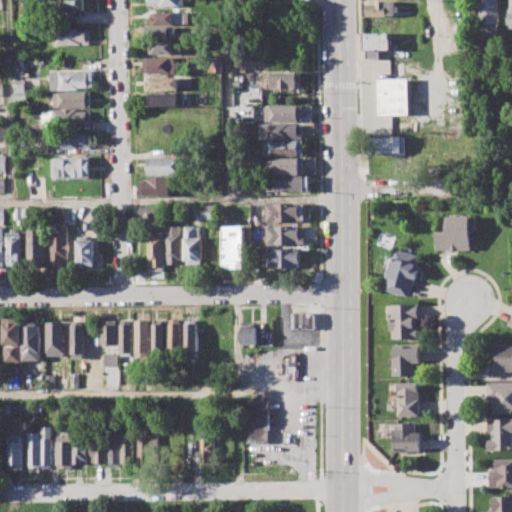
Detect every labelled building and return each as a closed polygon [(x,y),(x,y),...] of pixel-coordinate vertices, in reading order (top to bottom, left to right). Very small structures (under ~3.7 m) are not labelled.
[(90,10),(90,0),(59,0),(59,10),(90,10)] [(480,0),(498,0),(499,27),(480,27),(480,0)] [(369,5),(377,5),(377,2),(397,1),(397,16),(369,16),(369,5)] [(189,12),(151,13),(151,24),(190,23),(189,12)] [(180,38),(180,27),(148,26),(147,37),(180,38)] [(91,44),(90,29),(56,29),(56,45),(91,44)] [(366,34),(391,34),(391,50),(381,50),(381,58),(366,58),(366,34)] [(175,54),(175,42),(150,41),(150,53),(175,54)] [(145,73),(177,73),(177,57),(145,58),(145,73)] [(51,71),(51,89),(94,88),(93,70),(51,71)] [(296,72),(268,72),(269,88),(296,87),(296,72)] [(147,90),(180,89),(180,76),(147,78),(147,90)] [(379,79),(409,78),(410,112),(380,113),(379,79)] [(92,92),(55,91),(55,106),(91,106),(92,92)] [(185,93),(151,93),(151,106),(185,105),(185,93)] [(302,105),(263,106),(263,121),(302,121),(302,105)] [(92,110),(55,109),(54,124),(91,125),(92,110)] [(259,123),(260,139),(302,138),(302,122),(259,123)] [(92,133),(54,134),(54,149),(92,148),(92,133)] [(369,137),(406,137),(405,154),(369,154),(369,137)] [(268,155),(301,154),(300,140),(267,140),(268,155)] [(91,177),(91,156),(53,157),(54,177),(91,177)] [(139,196),(171,196),(171,174),(182,174),(181,156),(148,157),(148,180),(139,181),(139,196)] [(302,157),(273,158),(273,175),(302,174),(302,157)] [(266,191),(309,190),(308,176),(265,177),(266,191)] [(304,221),(304,203),(265,203),(265,221),(304,221)] [(161,207),(140,206),(140,224),(160,225),(161,207)] [(440,250),(440,231),(449,231),(449,216),(473,215),(475,249),(440,250)] [(68,224),(51,225),(53,267),(69,267),(68,224)] [(182,225),(166,225),(167,264),(182,264),(182,225)] [(223,263),(244,263),(243,225),(222,226),(223,263)] [(266,245),(305,244),(304,225),(266,226),(266,245)] [(203,261),(204,226),(185,226),(184,260),(203,261)] [(44,230),(27,230),(28,264),(45,263),(44,230)] [(21,231),(7,231),(6,264),(21,264),(21,231)] [(164,236),(148,236),(149,271),(164,270),(164,236)] [(77,239),(77,268),(94,268),(95,239),(77,239)] [(300,250),(267,249),(266,268),(300,269),(300,250)] [(387,290),(389,283),(386,282),(396,249),(420,256),(418,263),(421,264),(419,269),(422,270),(419,281),(416,280),(413,290),(410,289),(408,296),(387,290)] [(391,330),(390,317),(393,317),(393,305),(420,304),(421,319),(417,320),(418,338),(395,339),(395,329),(391,330)] [(291,328),(315,329),(315,312),(291,312),(291,328)] [(19,316),(1,316),(2,362),(20,362),(19,316)] [(135,320),(136,357),(150,357),(149,319),(135,320)] [(169,352),(183,352),(182,319),(168,319),(169,352)] [(117,344),(117,320),(101,320),(101,345),(117,344)] [(131,320),(119,320),(120,352),(132,352),(131,320)] [(64,356),(63,321),(45,321),(46,356),(64,356)] [(257,344),(257,321),(240,322),(241,345),(257,344)] [(198,323),(185,323),(185,352),(197,352),(198,323)] [(83,324),(70,324),(71,358),(84,358),(83,324)] [(165,324),(153,324),(152,354),(164,354),(165,324)] [(39,326),(20,326),(21,360),(40,360),(39,326)] [(511,371),(493,371),(493,343),(511,342),(511,371)] [(395,343),(421,343),(421,361),(413,361),(413,375),(395,375),(395,343)] [(286,354),(287,379),(296,379),(296,354),(286,354)] [(392,382),(420,382),(421,417),(399,417),(399,394),(392,395),(392,382)] [(511,413),(494,413),(494,399),(489,399),(489,382),(511,382),(511,413)] [(249,441),(271,441),(271,401),(249,401),(249,441)] [(511,450),(490,450),(490,418),(511,418),(511,450)] [(396,423),(417,422),(418,433),(423,433),(423,445),(423,451),(396,452),(396,435),(393,435),(393,428),(397,428),(396,423)] [(139,464),(156,463),(155,424),(138,424),(139,464)] [(49,426),(38,426),(38,432),(25,433),(26,468),(50,467),(49,426)] [(132,467),(132,434),(109,434),(109,467),(121,467),(132,467)] [(19,435),(5,436),(5,449),(0,449),(0,470),(20,470),(19,435)] [(86,465),(85,435),(54,436),(55,466),(86,465)] [(202,461),(215,461),(214,435),(202,435),(202,461)] [(104,463),(104,438),(90,437),(90,463),(104,463)] [(511,487),(493,487),(493,470),(498,470),(498,457),(511,457),(511,487)] [(511,511),(492,511),(496,511),(496,496),(511,496),(511,511)]
